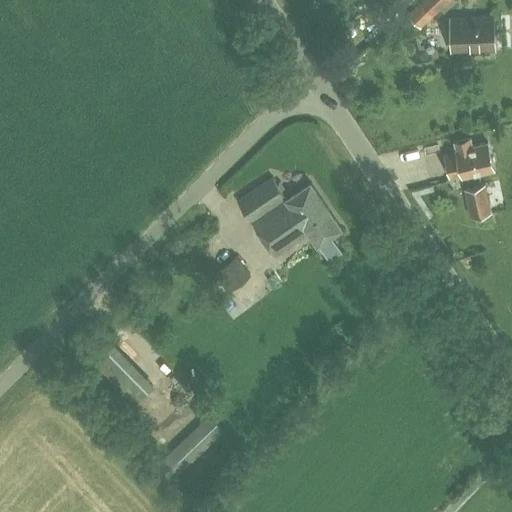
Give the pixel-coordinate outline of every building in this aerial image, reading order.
[(421,0),(407,13),(421,28),(450,0),(421,0)] [(451,19),(452,50),(495,48),(494,17),(451,19)] [(445,154),(451,177),(462,174),(463,176),(494,169),(488,142),(472,146),(470,138),(454,142),(456,152),(445,154)] [(239,200),(276,256),(310,233),(317,245),(342,228),(311,181),(287,198),(273,177),(239,200)] [(464,189),(471,217),(492,211),(486,184),(464,189)] [(476,218),(479,230),(496,226),(494,215),(476,218)] [(213,273),(228,292),(250,274),(235,255),(213,273)] [(341,342),(345,346),(351,341),(346,336),(341,342)] [(130,388),(140,376),(109,349),(99,361),(130,388)] [(151,469),(167,486),(225,431),(208,414),(151,469)]
